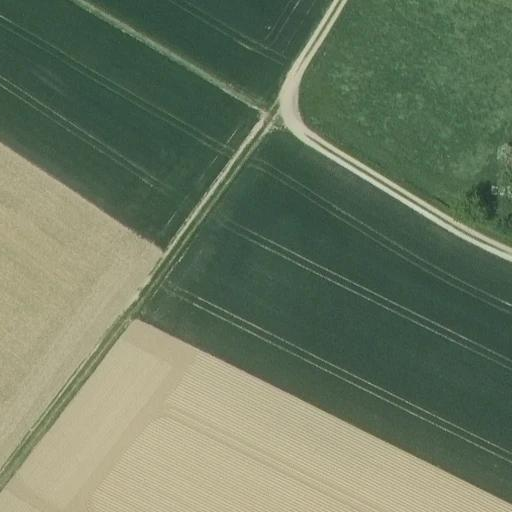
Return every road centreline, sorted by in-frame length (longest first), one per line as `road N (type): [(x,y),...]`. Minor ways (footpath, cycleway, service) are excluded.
road 1 (track): [(0,483),(275,119)]
road 2 (track): [(511,254),(275,119)]
road 3 (track): [(275,119),(75,0)]
road 4 (track): [(275,119),(342,0)]
